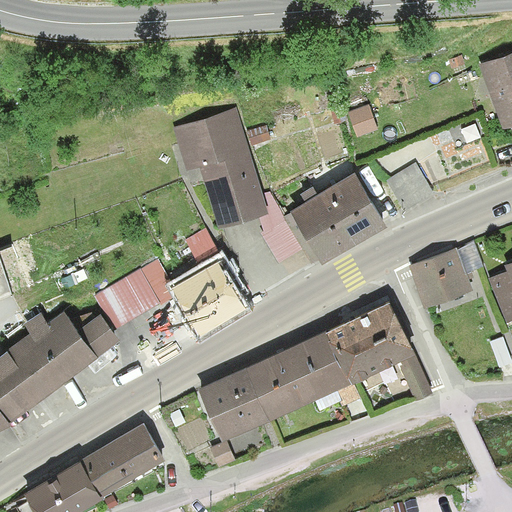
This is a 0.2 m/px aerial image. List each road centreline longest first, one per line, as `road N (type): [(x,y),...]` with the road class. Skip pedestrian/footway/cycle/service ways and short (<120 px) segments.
road 1 (tertiary): [(453,0),(98,23),(0,10)]
road 2 (residential): [(457,401),(188,493)]
road 3 (secondary): [(390,253),(141,388)]
road 4 (secondary): [(141,388),(0,475)]
road 5 (residential): [(390,253),(457,401)]
road 6 (secondary): [(511,200),(390,253)]
road 7 (residential): [(457,401),(504,511)]
